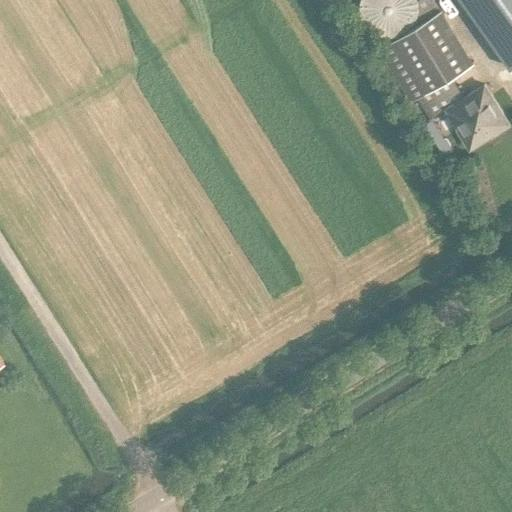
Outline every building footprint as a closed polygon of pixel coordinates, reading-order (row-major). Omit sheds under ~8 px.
[(420,0),(368,0),(370,5),(372,9),(375,13),(383,19),(389,21),(392,21),(400,21),(404,20),(409,17),(413,14),(416,11),(419,6),(420,1),(420,0)] [(511,0),(463,0),(511,67),(511,66),(511,0)] [(441,7),(379,47),(412,99),(420,94),(432,114),(445,106),(463,95),(451,75),(475,60),(441,7)] [(485,81),(463,95),(445,106),(470,145),(510,120),(485,81)] [(421,123),(442,156),(454,148),(433,116),(421,123)]
